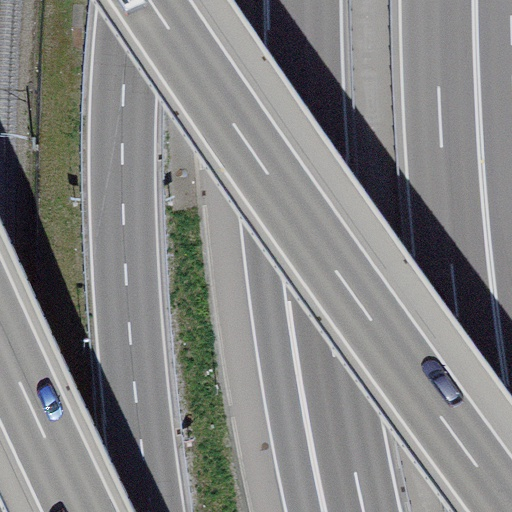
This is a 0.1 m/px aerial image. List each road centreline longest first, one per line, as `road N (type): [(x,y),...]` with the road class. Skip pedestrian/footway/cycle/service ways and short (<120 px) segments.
road 1 (motorway): [(509,511),(149,0)]
road 2 (motorway): [(489,511),(453,290),(436,0)]
road 3 (motorway): [(132,0),(122,213),(150,511)]
road 4 (motorway): [(304,0),(303,98),(324,299)]
road 5 (motorway): [(324,299),(363,511)]
road 6 (motorway): [(324,299),(306,511)]
road 7 (motorway): [(0,341),(79,511)]
